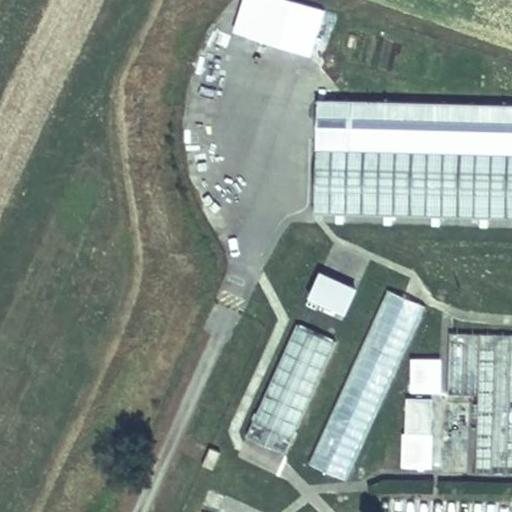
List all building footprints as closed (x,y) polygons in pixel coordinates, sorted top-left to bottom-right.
[(310,56),(326,8),(302,0),(240,0),(231,30),(310,56)] [(511,104),(353,100),(352,147),(320,146),(318,211),(511,215),(511,104)] [(511,265),(511,236),(492,235),(490,264),(511,265)] [(345,313),(357,282),(319,268),(307,298),(345,313)] [(393,287),(311,453),(347,471),(429,305),(393,287)] [(307,316),(253,425),(288,442),(342,333),(307,316)] [(511,333),(452,333),(451,395),(484,395),(483,477),(511,477),(511,333)] [(439,391),(441,358),(411,356),(409,389),(439,391)] [(214,467),(222,450),(212,445),(204,463),(214,467)]
